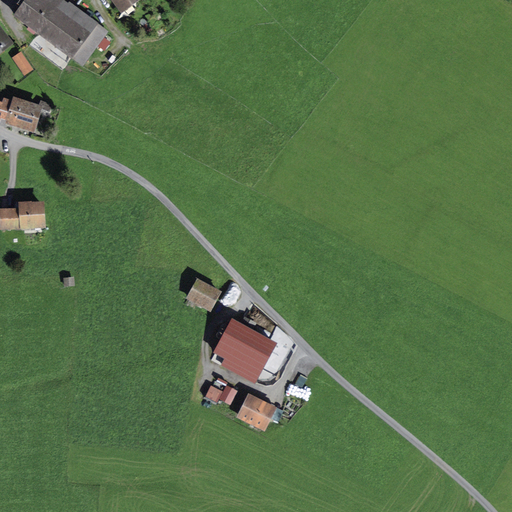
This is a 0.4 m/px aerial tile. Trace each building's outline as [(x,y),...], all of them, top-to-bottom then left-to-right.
[(68,3),(63,0),(24,0),(13,15),(83,67),(110,31),(69,1),(68,3)] [(139,0),(111,0),(121,13),(139,0)] [(0,25),(0,53),(13,43),(0,25)] [(33,70),(21,51),(11,58),(24,76),(33,70)] [(6,120),(5,124),(35,133),(42,109),(43,105),(39,104),(13,96),(13,100),(6,120)] [(6,120),(13,100),(3,97),(2,101),(0,100),(0,119),(1,118),(6,120)] [(40,100),(39,104),(43,105),(42,109),(50,112),(53,105),(40,100)] [(18,207),(0,208),(0,229),(46,228),(45,201),(18,202),(18,207)] [(74,277),(62,278),(63,287),(74,286),(74,277)] [(222,292),(197,278),(186,298),(211,312),(222,292)] [(241,322),(232,318),(214,352),(225,358),(221,366),(255,384),(277,342),(253,329),(257,323),(244,316),(241,322)] [(238,391),(226,385),(219,399),(230,405),(238,391)] [(277,407),(249,393),(237,417),(265,431),(277,407)]
